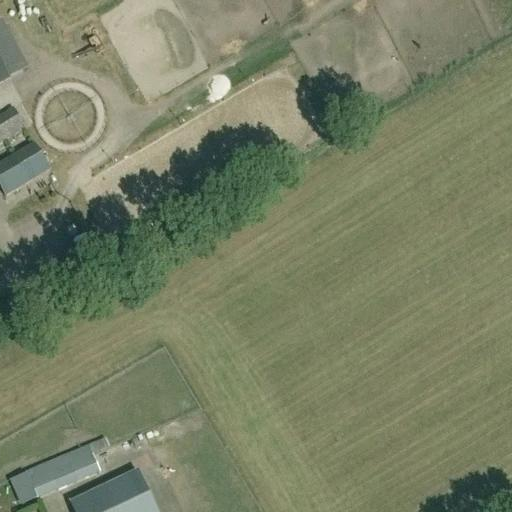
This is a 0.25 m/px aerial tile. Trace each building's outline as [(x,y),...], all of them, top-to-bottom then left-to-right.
[(0,85),(10,80),(0,61),(0,85)] [(0,145),(32,126),(19,104),(0,115),(0,145)] [(0,185),(6,196),(50,171),(35,145),(0,165),(0,185)] [(36,500),(101,472),(94,456),(109,449),(105,438),(26,473),(27,476),(36,500)] [(74,511),(151,511),(141,487),(134,475),(71,505),(74,511)]
